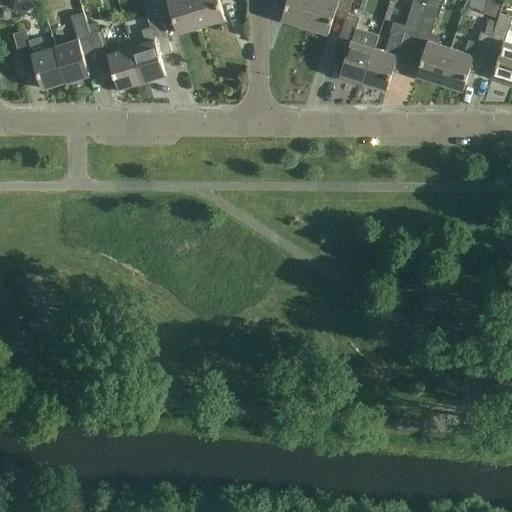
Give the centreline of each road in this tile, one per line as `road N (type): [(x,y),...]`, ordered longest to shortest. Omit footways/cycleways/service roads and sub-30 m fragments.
road 1 (residential): [(261,125),(0,121)]
road 2 (residential): [(511,123),(261,125)]
road 3 (residential): [(261,125),(261,0)]
